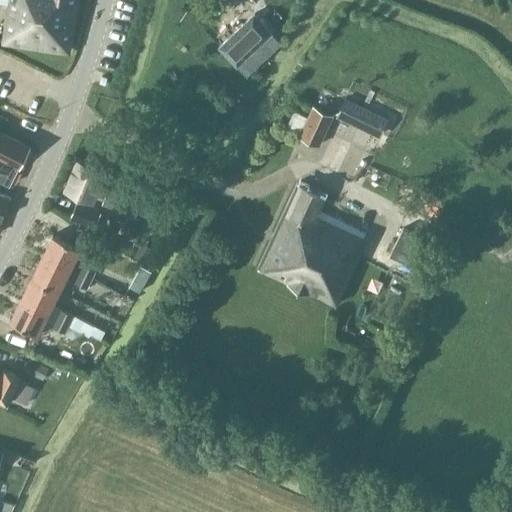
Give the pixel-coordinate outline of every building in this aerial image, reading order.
[(6,42),(69,52),(77,0),(12,0),(11,7),(9,6),(6,24),(8,25),(6,42)] [(254,14),(219,47),(237,66),(272,33),(254,14)] [(389,116),(345,96),(337,115),(380,134),(389,116)] [(333,114),(314,106),(300,136),(319,144),(333,114)] [(287,121),(300,125),(305,112),(292,107),(287,121)] [(0,180),(10,185),(30,145),(0,130),(0,180)] [(65,190),(96,203),(101,192),(139,207),(147,188),(109,171),(78,159),(65,190)] [(326,196),(296,182),(255,268),(332,304),(333,303),(335,304),(358,255),(357,254),(365,237),(317,215),(326,196)] [(152,191),(146,204),(165,212),(170,199),(152,191)] [(0,229),(12,198),(0,193),(0,229)] [(101,213),(78,204),(72,219),(95,228),(101,213)] [(78,227),(72,240),(99,252),(104,239),(78,227)] [(403,228),(390,255),(413,266),(426,239),(403,228)] [(92,281),(96,272),(97,271),(75,261),(81,249),(53,235),(43,256),(92,281)] [(88,289),(92,281),(43,256),(32,278),(61,292),(67,279),(88,289)] [(138,291),(149,266),(137,260),(126,285),(138,291)] [(32,278),(21,300),(71,324),(70,326),(84,333),(90,336),(91,334),(95,326),(54,305),(61,292),(32,278)] [(121,296),(113,310),(124,315),(131,301),(121,296)] [(21,300),(11,321),(40,335),(46,324),(66,333),(70,326),(71,324),(21,300)] [(70,326),(66,333),(80,340),(84,333),(70,326)] [(32,357),(24,370),(42,380),(49,367),(32,357)] [(0,376),(0,401),(8,406),(13,397),(27,405),(36,388),(20,381),(22,377),(4,369),(0,377),(0,376)]
